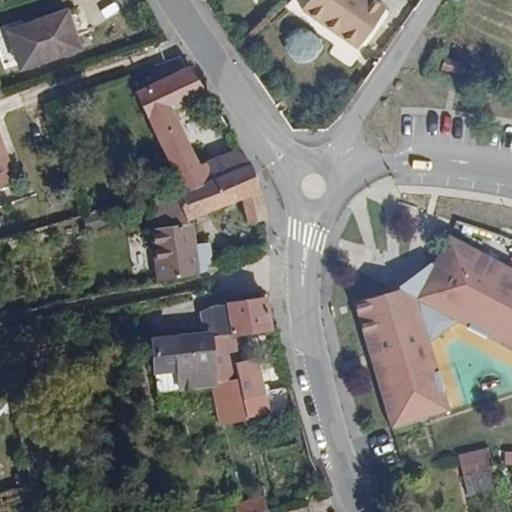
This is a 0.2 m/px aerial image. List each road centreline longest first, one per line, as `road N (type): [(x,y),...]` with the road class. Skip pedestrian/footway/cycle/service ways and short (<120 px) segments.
road 1 (residential): [(312,210),(302,271),(306,331),(362,511)]
road 2 (residential): [(172,0),(296,171)]
road 3 (residential): [(431,0),(326,166)]
road 4 (residential): [(336,177),(398,159),(511,169)]
